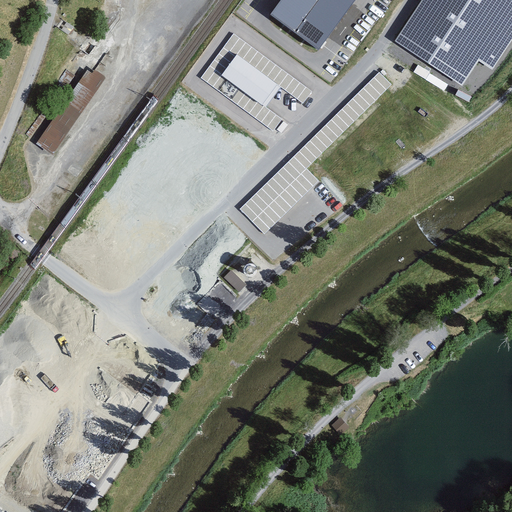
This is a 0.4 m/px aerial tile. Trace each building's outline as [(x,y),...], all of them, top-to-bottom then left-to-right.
[(354,0),(280,0),(271,12),(320,48),(354,0)] [(427,0),(401,45),(465,82),(479,58),(495,68),(511,37),(511,7),(499,0),(427,0)] [(216,60),(226,67),(236,51),(247,58),(253,47),(233,34),(216,60)] [(267,105),(280,85),(305,102),(314,88),(267,58),(260,68),(236,52),(221,75),(267,105)] [(90,69),(40,141),(57,153),(110,77),(98,68),(95,73),(90,69)] [(380,70),(240,207),(265,233),(320,179),(308,167),(393,83),(380,70)] [(243,107),(275,129),(282,118),(250,96),(243,107)] [(232,268),(224,276),(240,290),(247,282),(232,268)] [(241,302),(222,281),(201,300),(220,321),(241,302)]
